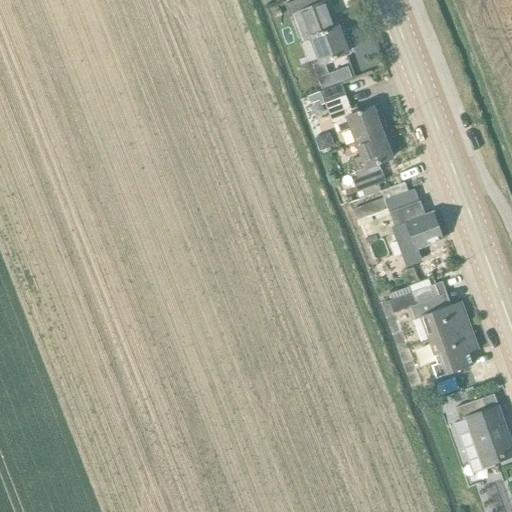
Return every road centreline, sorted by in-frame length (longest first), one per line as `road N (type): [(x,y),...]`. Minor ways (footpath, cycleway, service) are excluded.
road 1 (track): [(440,511),(239,0)]
road 2 (tertiary): [(386,0),(511,333)]
